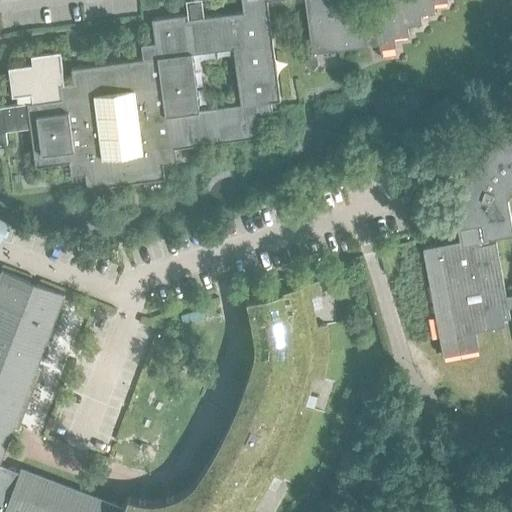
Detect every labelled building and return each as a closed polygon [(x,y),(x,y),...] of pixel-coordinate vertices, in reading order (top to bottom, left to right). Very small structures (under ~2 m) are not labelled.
[(511,0),(241,0),(243,11),(185,19),(184,14),(152,17),(155,41),(140,43),(142,57),(71,66),(73,81),(64,82),(60,50),(31,54),(32,63),(8,66),(11,95),(16,95),(17,103),(0,104),(0,142),(7,141),(5,129),(30,126),(35,165),(69,160),(71,175),(85,173),(87,187),(164,177),(163,163),(177,161),(175,146),(261,135),(258,116),(272,114),(271,100),(280,99),(267,0),(306,0),(313,50),(380,41),(382,54),(384,54),(383,44),(397,42),(396,34),(410,31),(409,23),(424,20),(422,11),(437,9),(435,0),(511,0)] [(462,239),(423,246),(443,355),(479,348),(475,330),(494,326),(493,316),(510,313),(508,303),(511,302),(511,292),(505,294),(495,241),(479,244),(477,236),(511,229),(511,223),(507,195),(511,186),(511,131),(507,133),(494,140),(492,136),(491,136),(478,147),(467,160),(460,174),(459,175),(463,177),(459,191),(457,207),(459,222),(459,223),(462,239)] [(277,185),(257,191),(262,206),(281,200),(277,185)] [(136,205),(134,193),(121,195),(123,207),(136,205)] [(0,463),(0,460),(5,449),(15,424),(16,424),(39,365),(37,365),(65,293),(2,268),(0,273),(0,509),(3,510),(2,511),(252,511),(251,511),(260,495),(267,485),(273,474),(282,479),(288,468),(294,456),(299,445),(304,433),(309,421),(314,409),(304,406),(310,395),(314,377),(323,380),(327,366),(328,352),(328,339),(327,325),(317,326),(312,297),(322,295),(319,282),(318,280),(247,297),(254,330),(255,336),(256,344),(255,351),(253,359),(252,364),(245,385),(237,405),(223,434),(217,446),(202,471),(198,476),(193,483),(187,488),(180,493),(172,496),(166,498),(159,499),(152,500),(145,499),(138,498),(133,497),(127,495),(123,505),(21,465),(19,471),(0,463)] [(26,431),(42,436),(45,427),(30,422),(26,431)]
